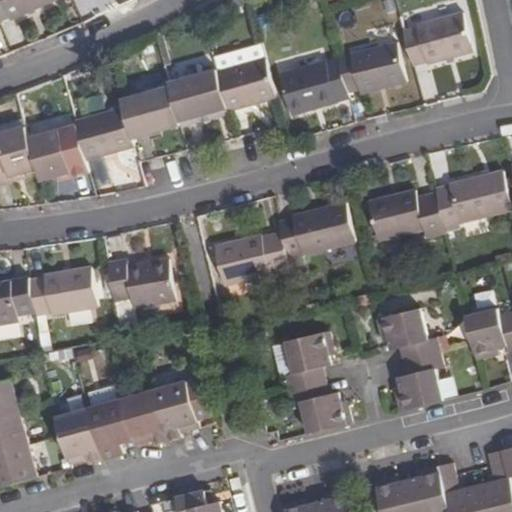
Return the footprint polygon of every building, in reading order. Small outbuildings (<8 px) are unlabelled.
[(0,0),(0,19),(9,16),(2,0),(0,0)] [(51,0),(2,0),(9,16),(10,18),(51,0)] [(246,12),(242,0),(227,0),(232,15),(246,12)] [(474,49),(463,12),(418,25),(404,29),(413,64),(428,60),(429,62),(474,49)] [(163,35),(156,37),(167,73),(173,70),(163,35)] [(407,79),(397,40),(338,57),(348,90),(362,87),(363,91),(407,79)] [(277,97),(262,45),(214,58),(217,69),(227,105),(229,110),(277,97)] [(338,57),(338,56),(280,72),(292,112),(350,96),(348,90),(338,57)] [(227,105),(217,69),(169,83),(172,91),(180,119),(227,105)] [(180,119),(172,91),(124,104),(124,108),(132,137),(181,124),(180,119)] [(132,137),(124,108),(76,121),(78,127),(87,159),(135,145),(132,137)] [(135,144),(183,131),(181,124),(132,137),(135,144)] [(29,140),(25,127),(0,134),(0,183),(12,181),(10,176),(37,168),(29,140)] [(87,159),(78,127),(29,140),(37,168),(41,182),(68,173),(70,178),(91,172),(87,159)] [(511,207),(511,204),(504,170),(452,183),(453,188),(438,191),(446,224),(511,207)] [(453,188),(452,183),(437,187),(438,191),(453,188)] [(446,224),(438,191),(418,196),(416,188),(371,199),(381,237),(425,226),(428,235),(447,230),(446,224)] [(357,241),(347,203),(295,217),(296,219),(281,223),(283,231),(288,255),(304,251),(304,253),(357,241)] [(288,255),(283,231),(262,237),(261,234),(217,245),(226,283),(270,274),(270,269),(291,264),(288,255)] [(128,260),(110,263),(116,299),(134,297),(136,307),(178,299),(171,259),(129,265),(128,260)] [(46,278),(31,281),(36,310),(37,315),(52,313),(53,316),(98,308),(91,268),(45,275),(46,278)] [(31,281),(31,277),(0,281),(0,322),(19,319),(19,313),(36,310),(31,281)] [(511,304),(466,317),(477,360),(493,356),(491,349),(498,347),(506,345),(508,352),(511,351),(511,304)] [(401,411),(445,400),(437,368),(444,366),(437,339),(430,340),(422,308),(379,319),(383,335),(388,334),(390,340),(392,350),(402,348),(409,375),(399,377),(401,386),(403,393),(397,395),(401,411)] [(41,348),(52,348),(51,316),(40,316),(41,348)] [(309,434),(354,423),(350,407),(344,408),(342,401),(340,392),(330,394),(323,367),(333,364),(331,356),(329,349),(335,347),(331,331),(286,343),(294,375),(287,376),(294,405),(301,403),(309,434)] [(294,375),(286,343),(273,346),(281,378),(287,376),(294,375)] [(500,354),(498,347),(491,349),(493,356),(500,354)] [(0,417),(22,412),(13,379),(0,382),(0,417)] [(203,379),(190,382),(198,412),(211,409),(203,379)] [(190,382),(157,391),(170,441),(184,437),(181,426),(200,421),(198,412),(190,382)] [(403,393),(401,386),(395,388),(397,395),(403,393)] [(94,408),(120,401),(116,388),(90,395),(94,408)] [(170,441),(157,391),(123,400),(134,440),(153,434),(156,445),(170,441)] [(134,440),(123,400),(120,401),(94,408),(91,409),(105,459),(126,454),(123,443),(134,440)] [(105,459),(91,409),(58,418),(63,436),(69,458),(88,453),(91,463),(105,459)] [(0,452),(31,445),(22,412),(0,417),(0,452)] [(40,478),(31,445),(0,452),(0,483),(1,488),(40,478)] [(511,476),(511,448),(503,451),(509,478),(511,476)] [(511,511),(511,488),(509,478),(503,451),(488,454),(494,481),(458,490),(452,463),(421,471),(422,477),(416,478),(400,482),(392,484),(391,478),(375,482),(382,511),(443,511),(450,510),(450,511),(511,511)] [(353,511),(347,489),(331,493),(333,499),(327,500),(309,505),(302,507),(301,500),(285,505),(286,511),(353,511)] [(210,503),(207,491),(179,498),(182,511),(224,511),(221,500),(210,503)]
